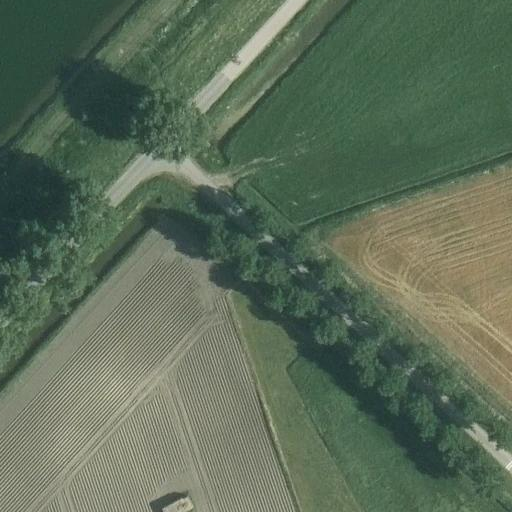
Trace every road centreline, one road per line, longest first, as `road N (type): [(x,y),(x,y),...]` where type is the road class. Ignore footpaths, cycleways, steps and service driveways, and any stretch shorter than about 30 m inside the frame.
road 1 (unclassified): [(508,462),(158,147)]
road 2 (unclassified): [(0,323),(158,147)]
road 3 (unclassified): [(158,147),(296,0)]
